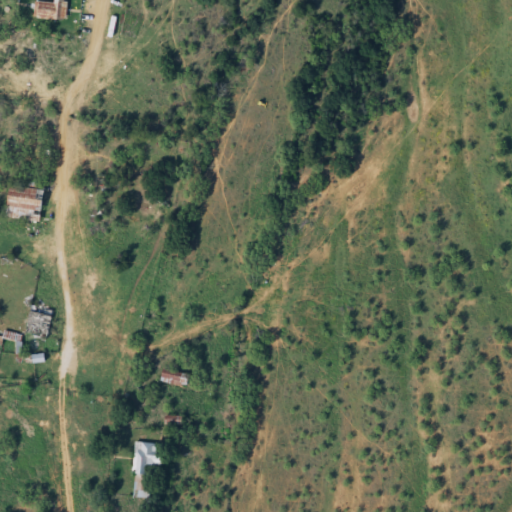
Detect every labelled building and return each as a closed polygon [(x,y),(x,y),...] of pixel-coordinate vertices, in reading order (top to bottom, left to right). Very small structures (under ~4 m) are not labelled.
[(36,22),(67,22),(67,2),(36,2),(36,22)] [(9,220),(44,224),(48,188),(13,184),(9,220)] [(30,338),(52,338),(52,310),(30,310),(30,338)] [(183,390),(186,377),(165,372),(161,385),(183,390)] [(134,500),(155,501),(156,468),(163,469),(164,446),(136,445),(134,500)]
